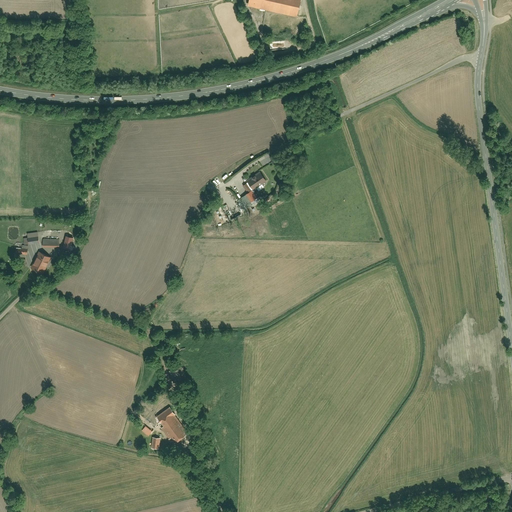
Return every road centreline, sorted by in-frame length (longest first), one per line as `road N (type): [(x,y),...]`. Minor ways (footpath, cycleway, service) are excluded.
road 1 (primary): [(0,90),(95,101),(247,85),(327,60),(449,0)]
road 2 (track): [(43,282),(150,340),(193,435),(189,448),(223,511)]
road 3 (tertiary): [(511,357),(478,59)]
road 4 (residential): [(478,59),(466,57),(373,100),(246,168)]
road 5 (residential): [(369,511),(511,477)]
